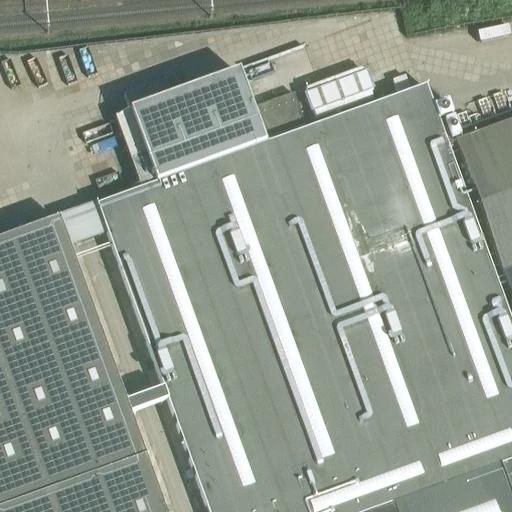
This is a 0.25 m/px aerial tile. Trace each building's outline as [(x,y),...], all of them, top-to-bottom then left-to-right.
[(315,118),(371,97),(361,71),(305,91),(315,118)] [(156,186),(96,208),(206,511),(511,511),(511,503),(499,469),(511,464),(511,328),(425,89),(264,147),(238,75),(170,99),(164,84),(123,99),(156,186)] [(293,95),(256,108),(267,140),(305,126),(293,95)] [(511,123),(454,144),(511,305),(511,123)] [(0,511),(163,511),(58,222),(0,242),(0,511)] [(511,464),(499,469),(511,503),(511,464)]
